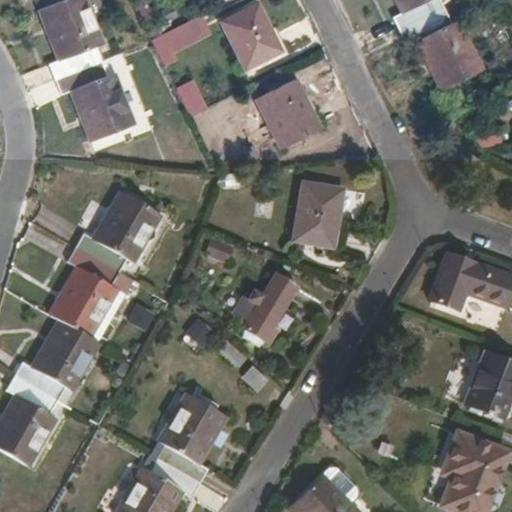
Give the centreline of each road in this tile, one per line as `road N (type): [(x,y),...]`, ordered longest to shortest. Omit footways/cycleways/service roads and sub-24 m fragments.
road 1 (residential): [(423,214),(240,511)]
road 2 (residential): [(314,0),(423,214)]
road 3 (residential): [(0,231),(17,135),(0,84)]
